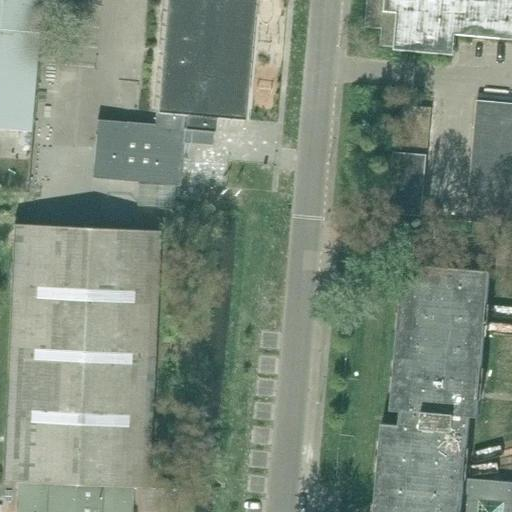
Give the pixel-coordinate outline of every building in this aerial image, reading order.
[(0,0),(0,129),(30,132),(41,0),(0,0)] [(253,0),(164,0),(154,113),(155,113),(154,125),(126,122),(126,123),(97,120),(96,135),(95,135),(93,164),(92,178),(164,184),(164,185),(179,186),(183,143),(211,145),(214,118),(244,121),(253,0)] [(511,0),(368,0),(366,27),(383,28),(381,45),(451,51),(452,34),(511,39),(511,0)] [(511,139),(511,104),(477,102),(474,136),(511,139)] [(511,173),(511,139),(474,136),(471,170),(511,173)] [(423,195),(426,155),(394,152),(391,192),(423,195)] [(511,173),(471,170),(467,221),(511,224),(511,173)] [(422,216),(423,195),(391,192),(389,213),(422,216)] [(147,488),(158,232),(14,225),(11,278),(2,482),(19,482),(17,511),(129,511),(130,488),(147,488)]
